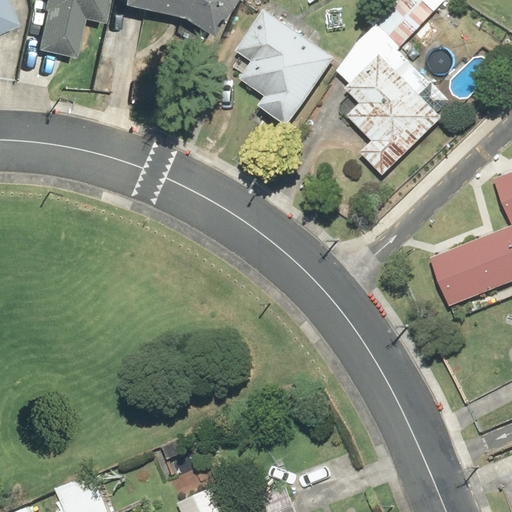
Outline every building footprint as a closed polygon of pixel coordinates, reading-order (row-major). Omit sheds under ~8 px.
[(0,0),(0,32),(13,27),(1,0),(0,0)] [(108,0),(43,0),(34,50),(74,59),(81,22),(103,26),(108,0)] [(120,0),(119,8),(179,21),(206,39),(232,0),(120,0)] [(266,98),(300,119),(344,50),(269,4),(242,46),(257,56),(247,72),(272,88),(266,98)] [(371,148),(393,169),(449,113),(422,86),(433,74),(381,24),(340,65),(370,95),(354,112),(380,139),(371,148)] [(511,167),(501,172),(511,200),(511,221),(439,249),(459,300),(511,279),(511,167)] [(114,511),(100,477),(63,492),(71,511),(114,511)] [(242,501),(246,511),(305,511),(293,481),(242,501)] [(228,511),(218,487),(183,502),(187,511),(228,511)]
